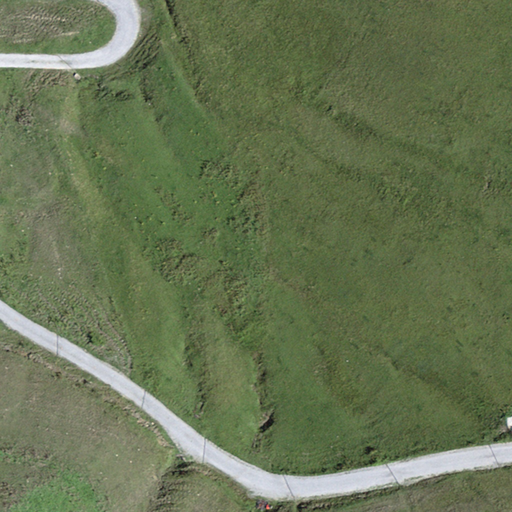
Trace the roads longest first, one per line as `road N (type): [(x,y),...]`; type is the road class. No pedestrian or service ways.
road 1 (track): [(511,459),(264,491),(0,321)]
road 2 (track): [(0,57),(96,60),(115,49),(127,26),(114,0)]
